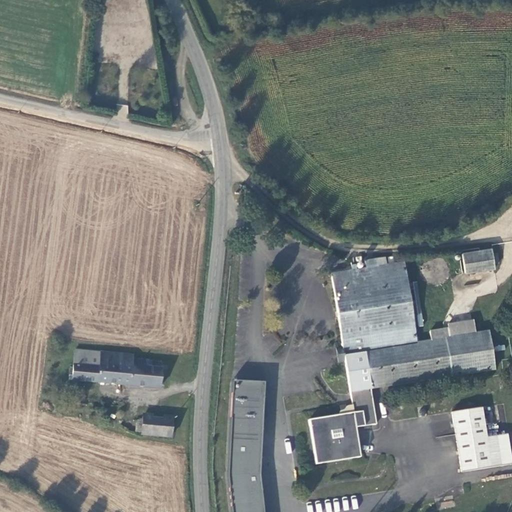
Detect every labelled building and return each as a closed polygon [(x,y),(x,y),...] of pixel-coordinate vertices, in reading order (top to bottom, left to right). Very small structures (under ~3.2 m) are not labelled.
[(491,251),(462,254),(464,273),(493,269),(491,251)] [(344,375),(349,404),(336,406),(338,416),(308,420),(314,466),(358,460),(354,431),(374,428),(368,391),(492,373),(487,338),(474,340),(472,327),(446,331),(446,334),(427,337),(429,346),(415,348),(403,266),(376,269),(375,262),(357,264),(358,272),(346,273),(345,268),(341,269),(341,273),(330,275),(340,346),(341,353),(343,362),(344,375)] [(340,346),(334,347),(336,363),(343,362),(341,353),(340,346)] [(132,355),(75,350),(72,379),(160,387),(162,367),(149,366),(149,360),(132,359),(132,355)] [(265,382),(233,380),(228,476),(231,511),(264,511),(260,475),(265,382)] [(488,437),(484,407),(452,412),(460,473),(511,465),(511,451),(509,434),(488,437)] [(141,417),(140,426),(140,433),(171,435),(172,419),(141,417)]
